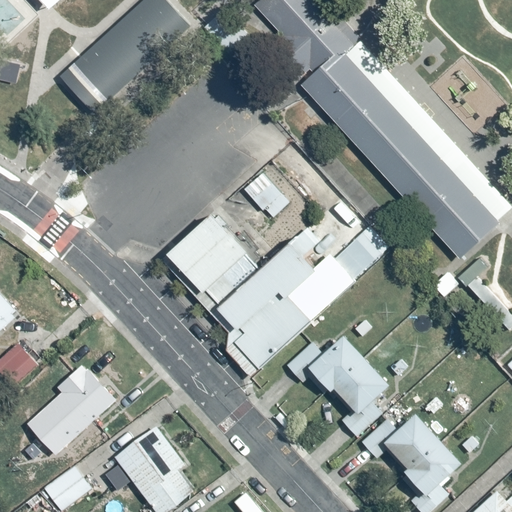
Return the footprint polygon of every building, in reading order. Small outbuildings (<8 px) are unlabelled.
[(178,17),(161,0),(121,0),(46,72),(81,108),(178,17)] [(301,0),(224,0),(434,239),(478,201),(301,0)] [(291,201),(263,173),(246,189),(274,217),(291,201)] [(250,261),(202,207),(161,243),(208,297),(250,261)] [(390,247),(372,224),(357,236),(365,247),(355,256),(365,268),(390,247)] [(250,261),(208,297),(228,321),(215,332),(236,355),(289,309),(273,290),(306,261),(282,234),(250,261)] [(490,266),(479,256),(459,276),(511,327),(511,309),(479,277),(490,266)] [(460,281),(448,270),(434,284),(446,296),(460,281)] [(0,332),(21,311),(0,290),(0,332)] [(387,410),(377,399),(393,384),(347,332),(324,353),(314,340),(288,363),(306,384),(311,379),(323,393),(331,385),(334,388),(352,409),(338,422),(353,440),(387,410)] [(41,364),(20,341),(0,359),(0,374),(13,389),(41,364)] [(118,399),(87,366),(29,421),(59,453),(118,399)] [(402,475),(417,492),(408,500),(419,511),(429,511),(454,490),(445,480),(465,463),(420,412),(400,430),(389,417),(363,440),(378,457),(389,447),(408,469),(402,475)] [(188,463),(159,424),(117,455),(159,511),(168,511),(197,491),(180,469),(188,463)] [(93,487),(76,464),(28,501),(35,510),(54,495),(65,509),(93,487)] [(511,511),(511,494),(507,499),(498,490),(473,511),(511,511)]
